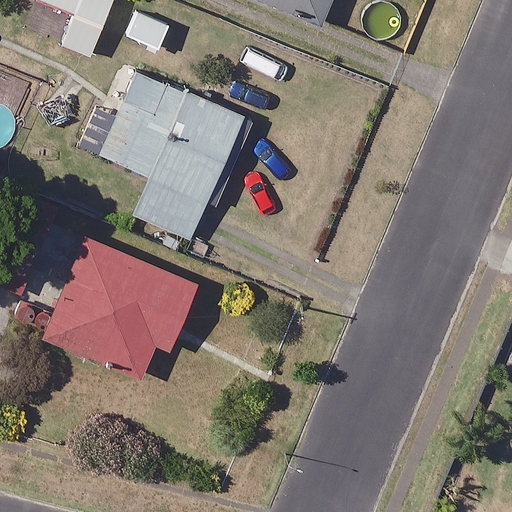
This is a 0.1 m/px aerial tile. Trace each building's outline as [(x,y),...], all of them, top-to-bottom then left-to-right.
[(325,0),(277,0),(318,17),(325,0)] [(280,55),(240,35),(221,73),(261,94),(280,55)] [(241,105),(130,59),(93,147),(148,169),(133,207),(189,231),(241,105)] [(56,199),(23,186),(0,241),(0,278),(20,286),(56,199)] [(63,214),(24,301),(44,309),(37,325),(137,369),(153,332),(166,338),(195,273),(63,214)]
